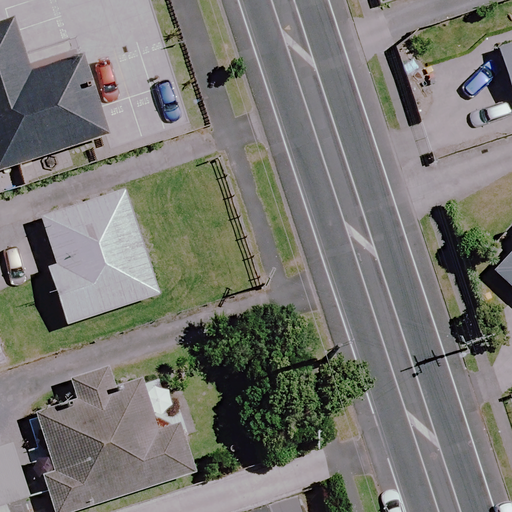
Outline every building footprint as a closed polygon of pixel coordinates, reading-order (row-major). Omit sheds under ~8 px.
[(11,20),(0,23),(0,175),(102,142),(72,53),(27,68),(11,20)] [(511,46),(496,51),(511,104),(511,46)] [(155,301),(120,198),(39,225),(54,269),(44,273),(63,331),(155,301)] [(0,245),(16,223),(0,212),(0,245)] [(511,262),(495,279),(511,295),(511,262)] [(161,377),(30,417),(22,420),(31,451),(39,448),(48,477),(40,479),(50,511),(85,511),(193,479),(161,377)] [(0,511),(33,511),(9,431),(0,434),(0,511)]
